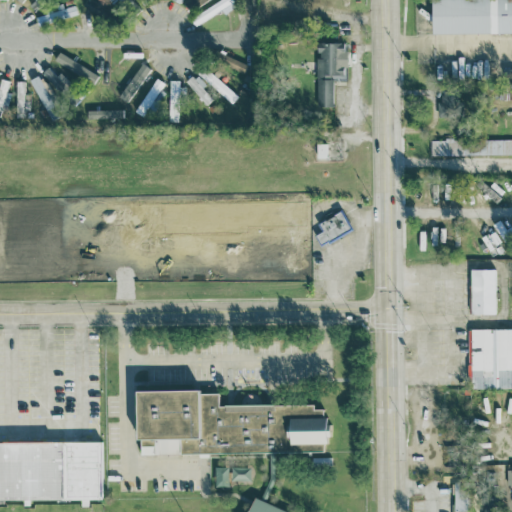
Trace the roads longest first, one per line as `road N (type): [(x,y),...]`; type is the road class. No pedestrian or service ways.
road 1 (secondary): [(387,0),(392,511)]
road 2 (tertiary): [(0,312),(390,310)]
